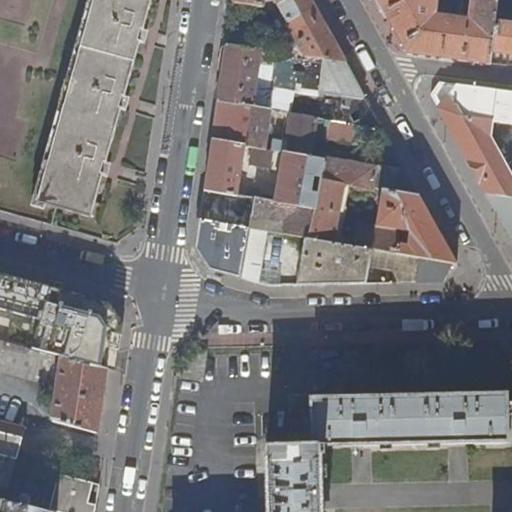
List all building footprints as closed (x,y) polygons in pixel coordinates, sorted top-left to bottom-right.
[(95,0),(40,198),(94,213),(102,184),(154,0),(95,0)] [(304,51),(307,57),(346,63),(311,0),(287,0),(278,6),(297,41),(293,48),(304,51)] [(378,0),(409,54),(492,65),(493,52),(497,23),(498,12),(500,0),(471,0),(468,27),(436,23),(439,0),(378,0)] [(511,0),(500,0),(498,12),(507,13),(511,14),(511,0)] [(497,23),(505,25),(507,13),(498,12),(497,23)] [(493,52),(511,54),(511,25),(505,25),(497,23),(493,52)] [(262,54),(263,50),(228,45),(219,101),(255,107),(257,90),(262,91),(263,85),(258,85),(260,74),(269,75),(271,55),(262,54)] [(318,87),(317,95),(366,99),(346,63),(307,57),(303,85),(318,87)] [(511,91),(442,83),(432,95),(487,194),(511,197),(511,168),(511,163),(511,91)] [(257,90),(255,107),(273,110),(279,111),(281,94),(262,91),(257,90)] [(281,94),(279,111),(280,111),(292,113),(295,94),(281,92),(281,94)] [(295,94),(292,113),(314,117),(317,97),(295,94)] [(317,97),(314,117),(383,129),(366,99),(317,95),(317,97)] [(267,149),(273,110),(255,107),(219,101),(213,140),(246,146),(254,147),(267,149)] [(275,141),(274,150),(284,152),(326,159),(323,177),(322,179),(345,183),(369,188),(386,190),(420,196),(407,173),(381,168),(382,166),(335,157),(337,144),(333,143),(334,138),(393,147),(383,129),(314,117),(292,113),(280,111),(279,118),(292,120),(288,143),(275,141)] [(242,171),(246,146),(213,140),(206,190),(238,196),(241,179),(246,179),(247,172),(242,171)] [(271,169),(274,150),(267,149),(254,147),(251,165),(271,169)] [(262,194),(261,200),(317,209),(320,193),(310,192),(313,175),(323,177),(326,159),(284,152),(277,196),(262,194)] [(335,242),(345,183),(322,179),(320,193),(317,209),(312,238),(335,242)] [(359,222),(355,246),(373,249),(423,258),(454,264),(453,264),(458,265),(420,196),(386,190),(380,226),(359,222)] [(511,197),(487,194),(511,239),(511,197)] [(289,222),(286,235),(308,238),(312,239),(312,238),(317,209),(261,200),(256,199),(253,216),(289,222)] [(256,282),(258,272),(265,231),(201,220),(196,249),(210,269),(256,282)] [(367,284),(370,267),(373,249),(355,246),(335,242),(312,238),(312,239),(308,238),(299,286),(367,284)] [(373,249),(370,267),(395,271),(399,276),(399,283),(419,282),(423,258),(373,249)] [(443,282),(453,264),(454,264),(423,258),(419,282),(443,282)] [(258,272),(256,282),(274,286),(279,286),(279,277),(258,272)] [(104,320),(108,303),(0,273),(0,317),(50,331),(55,311),(79,317),(73,341),(60,337),(59,341),(42,337),(39,349),(88,362),(97,318),(104,320)] [(200,352),(185,365),(182,379),(203,381),(207,376),(211,351),(200,352)] [(315,446),(327,447),(510,444),(509,395),(314,399),(315,446)] [(26,428),(0,421),(0,462),(4,464),(6,458),(18,461),(26,428)] [(269,511),(324,511),(323,457),(328,456),(327,447),(315,446),(268,447),(269,511)] [(95,511),(96,509),(89,505),(94,485),(53,475),(47,497),(54,498),(50,511),(95,511)] [(44,511),(0,500),(0,511),(44,511)]
